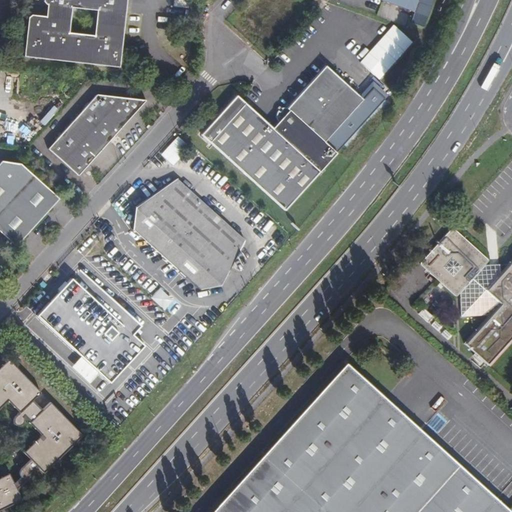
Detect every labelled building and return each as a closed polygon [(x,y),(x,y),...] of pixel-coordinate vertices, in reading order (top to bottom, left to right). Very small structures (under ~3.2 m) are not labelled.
[(32,16),(29,19),(24,58),(119,68),(126,0),(44,0),(44,3),(48,9),(47,17),(32,16)] [(372,0),(415,15),(420,0),(372,0)] [(394,26),(361,64),(379,81),(412,44),(394,26)] [(271,130),(244,105),(210,142),(283,209),(336,151),(324,140),(360,101),(324,68),(286,110),(281,108),(281,113),(276,113),(274,115),(275,126),(271,130)] [(376,85),(360,101),(324,140),(336,151),(389,96),(376,85)] [(97,95),(50,150),(79,176),(146,102),(97,95)] [(173,164),(190,146),(178,136),(162,153),(173,164)] [(0,161),(0,232),(14,246),(57,198),(20,165),(0,161)] [(176,179),(135,207),(132,229),(198,289),(218,286),(243,240),(176,179)] [(511,259),(501,272),(500,263),(495,264),(486,266),(488,260),(452,228),(419,264),(454,296),(460,293),(458,311),(486,314),(488,316),(464,343),(488,365),(511,338),(511,259)] [(73,280),(71,278),(37,315),(110,382),(144,345),(131,334),(140,325),(81,271),(73,280)] [(432,317),(422,309),(417,314),(427,323),(432,317)] [(0,510),(21,501),(16,492),(31,478),(30,475),(37,468),(43,474),(81,436),(49,403),(41,411),(32,402),(39,394),(7,362),(0,368),(0,510)] [(510,511),(346,364),(212,511),(510,511)]
